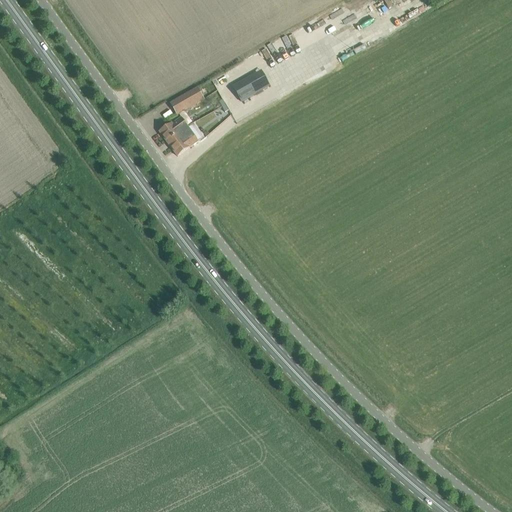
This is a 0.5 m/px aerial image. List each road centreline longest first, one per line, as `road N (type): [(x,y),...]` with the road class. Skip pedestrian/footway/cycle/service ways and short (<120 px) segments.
road 1 (unclassified): [(40,0),(276,311),(338,379),(492,511)]
road 2 (secondary): [(447,511),(314,392),(223,291),(6,0)]
road 3 (unknown): [(157,162),(296,65),(417,5)]
road 4 (track): [(0,40),(80,150)]
